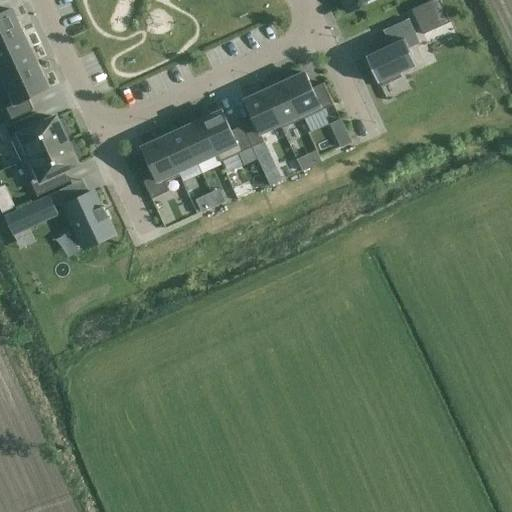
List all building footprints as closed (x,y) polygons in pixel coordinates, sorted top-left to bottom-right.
[(341,0),(348,12),(363,5),(362,3),(367,0),(341,0)] [(0,39),(21,30),(11,10),(0,14),(0,39)] [(366,56),(381,88),(382,87),(380,83),(388,79),(390,83),(402,78),(400,74),(417,66),(409,49),(420,44),(409,19),(383,31),(390,45),(366,56)] [(21,30),(0,39),(0,63),(30,50),(21,30)] [(39,69),(30,50),(0,63),(0,82),(2,86),(6,84),(39,69)] [(48,90),(39,69),(6,84),(15,104),(6,108),(12,120),(34,110),(28,99),(48,90)] [(305,73),(285,82),(300,115),(302,120),(322,110),(334,105),(324,83),(312,88),(305,73)] [(285,82),(267,91),(265,92),(280,124),(280,125),(282,129),(302,120),(300,115),(285,82)] [(254,121),(243,126),(253,148),(264,142),(260,134),(280,125),(280,124),(265,92),(245,101),(254,121)] [(222,111),(202,121),(217,154),(216,154),(220,163),(253,148),(243,126),(231,131),(222,111)] [(31,116),(6,128),(22,162),(67,141),(66,138),(70,136),(62,120),(58,122),(56,117),(36,127),(31,116)] [(202,121),(182,130),(197,163),(216,154),(217,154),(202,121)] [(182,130),(162,139),(178,172),(178,171),(197,163),(182,130)] [(162,139),(142,148),(153,172),(142,178),(152,199),(170,191),(166,183),(180,176),(178,171),(178,172),(162,139)] [(67,141),(22,162),(38,196),(63,185),(58,174),(78,165),(76,160),(80,158),(73,142),(69,144),(67,141)] [(304,156),(297,160),(302,171),(309,168),(304,156)] [(219,191),(212,194),(217,206),(225,202),(219,191)] [(94,192),(65,206),(84,248),(113,235),(106,220),(109,218),(104,206),(101,208),(94,192)] [(217,206),(212,194),(198,201),(203,212),(217,206)] [(0,209),(2,214),(15,207),(10,196),(0,201),(0,209)] [(20,210),(5,217),(14,236),(58,216),(56,211),(56,210),(49,196),(20,210)]
